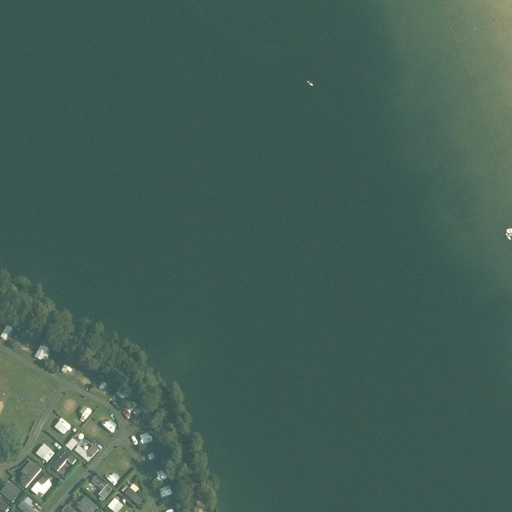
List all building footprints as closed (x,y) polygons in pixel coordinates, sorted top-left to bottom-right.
[(65,363),(60,373),(70,378),(75,368),(65,363)] [(84,371),(81,380),(89,384),(93,376),(84,371)] [(100,392),(109,395),(112,386),(103,383),(100,392)] [(63,419),(56,426),(65,434),(72,426),(63,419)] [(92,421),(85,431),(93,437),(100,427),(92,421)] [(146,429),(136,431),(139,442),(149,439),(146,429)] [(73,439),(67,446),(73,451),(79,443),(73,439)] [(37,453),(48,463),(56,454),(45,444),(37,453)] [(89,463),(100,450),(94,445),(88,452),(80,446),(76,452),(89,463)] [(64,477),(78,461),(67,451),(53,466),(64,477)] [(150,463),(160,461),(158,452),(148,455),(150,463)] [(26,477),(21,483),(28,489),(43,469),(32,460),(22,473),(26,477)] [(34,489),(42,497),(56,481),(48,473),(34,489)] [(97,476),(89,484),(106,499),(114,491),(97,476)] [(1,493),(13,504),(23,493),(11,482),(1,493)] [(131,488),(126,495),(139,506),(145,500),(131,488)] [(87,496),(77,507),(82,511),(95,511),(100,508),(87,496)] [(0,497),(0,511),(2,510),(4,511),(7,511),(11,508),(0,497)] [(27,498),(19,510),(23,511),(39,511),(42,507),(27,498)]
